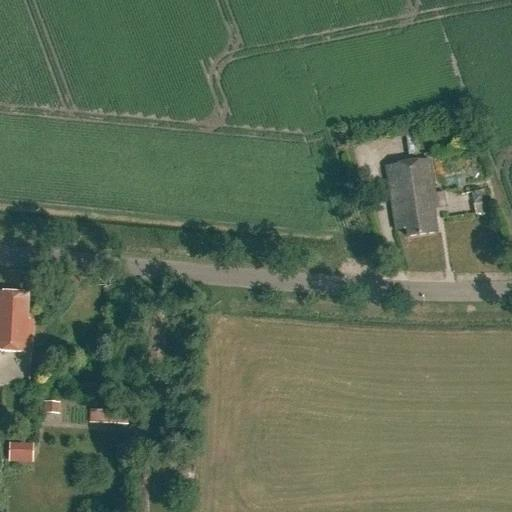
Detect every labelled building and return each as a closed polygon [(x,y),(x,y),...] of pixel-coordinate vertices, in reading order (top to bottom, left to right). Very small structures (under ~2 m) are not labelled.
[(416,127),(392,129),(393,139),(417,137),(416,127)] [(434,195),(429,161),(385,168),(395,232),(405,230),(407,239),(437,235),(433,211),(445,209),(443,193),(434,195)] [(27,297),(0,295),(0,353),(30,355),(31,323),(26,323),(27,297)] [(43,403),(43,415),(59,415),(59,404),(43,403)] [(91,411),(90,424),(128,426),(128,413),(91,411)] [(12,445),(11,459),(32,460),(33,446),(12,445)]
